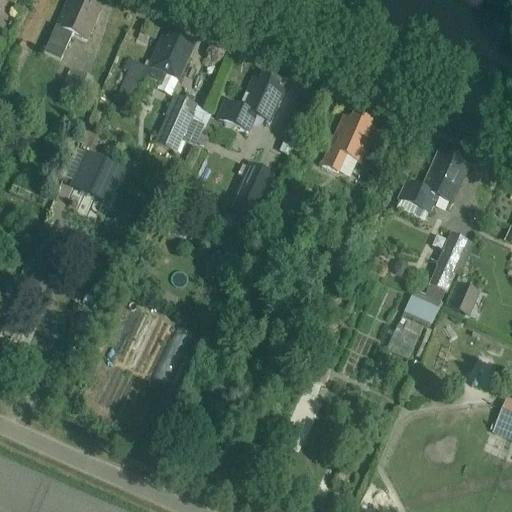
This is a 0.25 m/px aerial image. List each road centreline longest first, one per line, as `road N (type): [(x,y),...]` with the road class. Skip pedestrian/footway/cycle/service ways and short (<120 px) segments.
road 1 (tertiary): [(511,109),(262,0)]
road 2 (unclassified): [(196,511),(0,424)]
